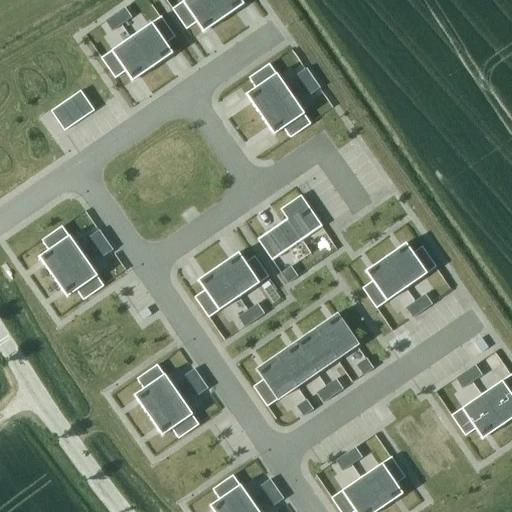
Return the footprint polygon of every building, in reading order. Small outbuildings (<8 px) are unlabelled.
[(185,0),(182,3),(172,10),(186,30),(196,24),(203,33),(223,19),(209,0),(185,0)] [(209,0),(223,19),(243,5),(239,0),(209,0)] [(132,18),(124,8),(115,15),(122,25),(132,18)] [(122,25),(115,15),(105,22),(112,32),(122,25)] [(151,24),(131,38),(152,68),(172,54),(165,45),(175,38),(161,17),(151,24)] [(0,59),(0,75),(5,84),(52,59),(41,38),(0,59)] [(111,52),(100,59),(115,79),(125,73),(131,82),(152,68),(131,38),(111,52)] [(255,88),(245,95),(259,116),(290,95),(276,74),(269,64),(248,79),(255,88)] [(296,76),(303,86),(313,79),(306,69),(296,76)] [(320,89),(313,79),(303,86),(310,96),(320,89)] [(52,113),(67,133),(96,113),(81,92),(52,113)] [(290,95),(259,116),(273,136),(283,129),(290,139),(310,125),(304,115),(290,95)] [(49,171),(69,156),(40,117),(20,132),(49,171)] [(287,220),(257,240),(271,261),(321,226),(300,196),(280,210),(287,220)] [(48,251),(38,258),(52,278),(83,257),(69,237),(62,227),(41,241),(48,251)] [(106,241),(99,231),(89,238),(96,248),(106,241)] [(113,251),(106,241),(96,248),(102,258),(113,251)] [(405,244),(385,258),(406,289),(426,275),(436,268),(422,247),(412,254),(405,244)] [(238,253),(217,267),(238,298),(257,285),(268,277),(254,257),(244,263),(238,253)] [(83,257),(52,278),(66,298),(76,291),(83,301),(104,287),(96,277),(83,257)] [(371,282),(362,289),(376,310),(386,302),(406,289),(385,258),(365,272),(371,282)] [(204,291),(194,298),(208,319),(218,312),(238,298),(217,267),(197,281),(204,291)] [(287,284),(297,277),(290,267),(280,274),(287,284)] [(425,295),(415,301),(422,312),(432,305),(425,295)] [(422,312),(415,301),(405,308),(412,319),(422,312)] [(257,304),(247,311),(254,321),(264,315),(257,304)] [(244,328),(254,321),(247,311),(237,318),(244,328)] [(336,315),(316,329),(337,359),(357,346),(336,315)] [(413,327),(394,342),(402,351),(420,336),(413,327)] [(316,329),(296,343),(317,373),(337,359),(316,329)] [(296,343),(276,357),(297,387),(317,373),(296,343)] [(262,380),(253,387),(267,408),(277,401),(297,387),(276,357),(256,371),(262,380)] [(356,366),(363,376),(373,369),(366,359),(356,366)] [(143,389),(133,396),(147,416),(178,395),(164,375),(157,365),(136,379),(143,389)] [(482,376),(475,365),(465,372),(472,383),(482,376)] [(184,376),(191,386),(201,379),(194,369),(184,376)] [(462,389),(472,383),(465,372),(455,379),(462,389)] [(501,382),(481,395),(502,426),(511,419),(511,376),(511,375),(501,382)] [(208,389),(201,379),(191,386),(198,396),(208,389)] [(336,380),(326,386),(333,397),(343,390),(336,380)] [(333,397),(326,386),(316,393),(323,403),(333,397)] [(178,395),(147,416),(161,437),(171,430),(178,440),(199,425),(192,415),(178,395)] [(461,409),(450,416),(465,437),(475,430),(481,440),(502,426),(481,395),(461,409)] [(303,417),(313,410),(306,400),(296,407),(303,417)] [(355,448),(345,455),(352,465),(362,458),(355,448)] [(352,465),(345,455),(335,461),(342,472),(352,465)] [(381,464),(361,478),(382,509),(402,495),(395,485),(405,478),(391,457),(381,464)] [(219,500),(209,507),(212,511),(244,511),(253,506),(240,486),(232,476),(212,490),(219,500)] [(340,492),(330,499),(339,511),(376,511),(382,509),(361,478),(340,492)] [(276,489),(270,480),(259,487),(266,497),(276,489)] [(283,499),(276,489),(266,497),(273,507),(283,499)]
